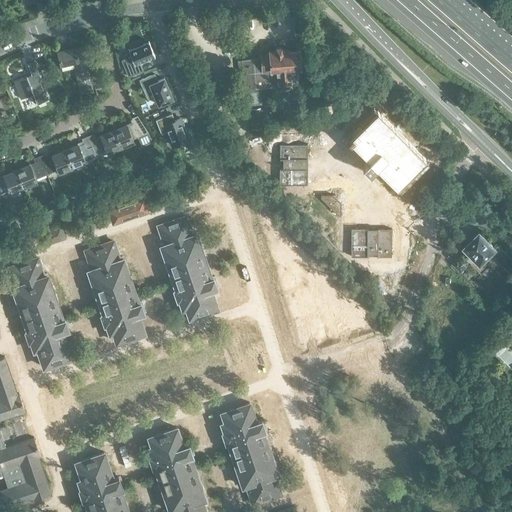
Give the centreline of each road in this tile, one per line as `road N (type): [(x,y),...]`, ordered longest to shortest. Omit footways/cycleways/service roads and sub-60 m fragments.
road 1 (primary): [(511,173),(338,0)]
road 2 (residential): [(0,150),(117,98),(100,15)]
road 3 (motorway): [(402,0),(511,96)]
road 4 (residential): [(203,129),(150,7)]
